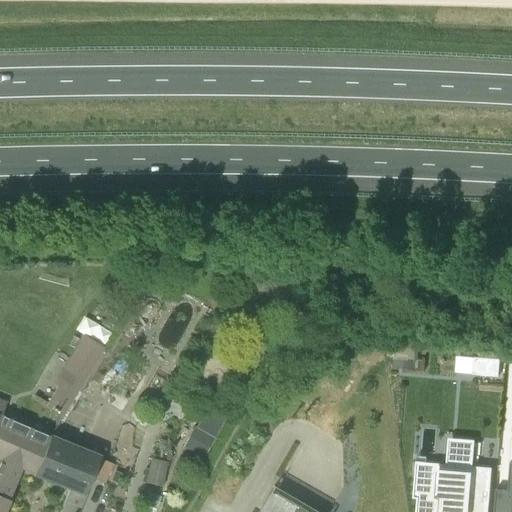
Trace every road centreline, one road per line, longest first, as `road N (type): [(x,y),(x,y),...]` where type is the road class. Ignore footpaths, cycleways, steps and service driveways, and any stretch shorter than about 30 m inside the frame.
road 1 (motorway): [(0,166),(171,162),(511,174)]
road 2 (motorway): [(511,91),(0,82)]
road 3 (track): [(203,0),(511,6)]
